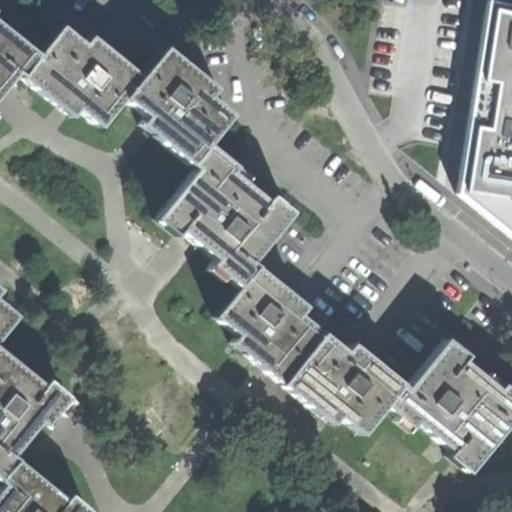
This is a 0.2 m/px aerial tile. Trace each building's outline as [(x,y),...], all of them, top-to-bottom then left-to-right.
[(487,0),(457,190),(511,232),(511,3),(496,0),(487,0)] [(0,92),(16,73),(21,77),(38,56),(0,25),(0,92)] [(101,128),(124,99),(141,78),(109,52),(91,38),(85,45),(61,27),(38,56),(21,77),(71,117),(79,109),(101,128)] [(140,126),(190,165),(207,145),(230,115),(208,97),(213,89),(191,71),(164,49),(141,78),(124,99),(146,118),(140,126)] [(211,264),(237,286),(254,266),(250,263),(289,212),(270,197),(265,200),(248,186),(231,172),(234,167),(207,145),(190,165),(194,168),(155,219),(175,235),(179,231),(215,259),(211,264)] [(359,435),(382,406),(400,384),(369,359),(282,289),(254,266),(237,286),(213,317),(235,335),(230,342),(330,424),(335,417),(359,435)] [(0,333),(14,317),(0,305),(0,333)] [(506,422),(511,425),(511,423),(511,393),(500,383),(495,389),(476,373),(460,359),(463,354),(443,339),(404,387),(400,384),(382,406),(410,427),(414,423),(449,451),(446,455),(467,472),(506,422)] [(40,386),(0,355),(0,469),(9,458),(5,454),(34,418),(43,425),(65,398),(44,381),(40,386)] [(62,501),(9,458),(0,469),(0,481),(2,483),(0,485),(0,511),(87,511),(66,495),(62,501)]
